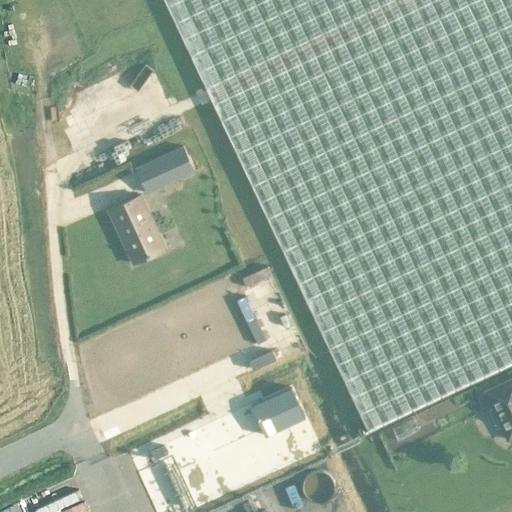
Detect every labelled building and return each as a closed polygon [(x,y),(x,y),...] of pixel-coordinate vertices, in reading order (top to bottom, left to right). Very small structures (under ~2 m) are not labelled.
[(511,0),(168,0),(368,422),(511,354),(511,0)] [(149,186),(196,164),(184,139),(137,161),(149,186)] [(166,241),(141,187),(109,202),(134,256),(166,241)] [(272,278),(238,294),(257,334),(291,318),(272,278)] [(511,371),(486,384),(494,401),(491,402),(490,405),(495,417),(499,418),(501,417),(509,432),(511,430),(511,371)] [(304,411),(290,381),(253,398),(267,428),(304,411)] [(230,483),(234,497),(305,477),(301,463),(230,483)] [(269,511),(265,503),(245,511),(269,511)]
